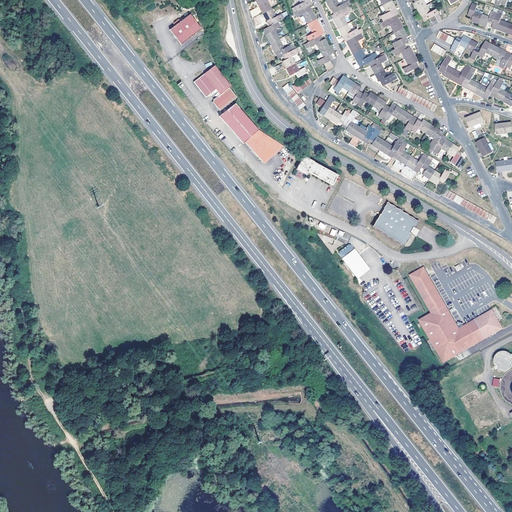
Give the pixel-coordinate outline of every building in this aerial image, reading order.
[(258,4),(249,9),(251,16),(258,13),(262,11),(271,6),(267,0),(260,0),(261,1),(259,1),(258,2),(258,4)] [(299,0),(300,1),(295,4),(297,9),(307,4),(308,3),(306,0),(299,0)] [(331,7),(334,11),(348,4),(351,2),(349,0),(344,0),(338,3),(336,0),(325,0),(329,7),(331,7)] [(396,7),(391,0),(387,0),(382,3),(387,12),(380,15),(383,19),(395,13),(397,12),(395,8),(396,7)] [(414,0),(415,0),(413,1),(417,8),(425,3),(423,0),(414,0)] [(422,14),(425,19),(427,17),(434,13),(438,20),(441,18),(437,12),(438,11),(435,7),(429,10),(425,3),(417,8),(421,15),(422,14)] [(297,9),(294,11),(296,16),(302,12),(307,22),(316,17),(311,8),(309,8),(307,4),(297,9)] [(337,26),(346,22),(342,13),(348,10),(347,9),(350,7),(348,4),(334,11),(336,16),(333,18),(337,26)] [(471,22),(478,25),(482,16),(483,13),(475,10),(476,6),(472,5),(468,14),(473,16),(472,18),(471,22)] [(275,14),(273,10),(271,6),(262,11),(266,20),(265,20),(268,24),(277,20),(280,18),(287,14),(286,10),(284,11),(281,12),(277,13),(275,14)] [(486,28),(488,22),(493,24),(498,10),(494,9),(493,12),(492,12),(489,18),(482,16),(478,25),(486,28)] [(503,12),(498,10),(493,24),(492,25),(497,27),(496,30),(505,34),(508,24),(499,21),(503,12)] [(258,13),(251,16),(254,25),(262,21),(258,13)] [(383,19),(380,20),(383,25),(389,22),(393,31),(402,26),(395,13),(383,19)] [(189,17),(169,31),(180,46),(200,31),(189,17)] [(307,22),(312,31),(306,34),(309,39),(316,35),(320,33),(323,31),(316,17),(307,22)] [(265,32),(270,41),(278,37),(273,27),(279,24),(277,20),(268,24),(264,27),(266,31),(265,32)] [(345,33),(347,37),(348,37),(360,31),(362,30),(360,27),(357,28),(356,27),(351,30),(346,22),(337,26),(342,35),(345,33)] [(406,35),(402,26),(393,31),(397,39),(392,42),(394,46),(401,43),(404,42),(407,40),(405,35),(406,35)] [(350,53),(361,47),(356,39),(362,36),(360,31),(348,37),(351,41),(346,44),(350,53)] [(454,37),(451,43),(449,47),(454,52),(458,43),(465,47),(470,38),(463,34),(460,39),(454,37)] [(316,41),(319,48),(328,44),(324,36),(322,38),(319,39),(316,35),(309,39),(304,42),(306,46),(308,44),(309,44),(316,41)] [(281,53),(295,46),(293,42),(290,44),(289,43),(284,46),(278,37),(270,41),(275,51),(276,50),(279,55),(281,53)] [(477,54),(480,48),(475,45),(477,42),(470,38),(465,47),(472,51),(470,57),(474,59),(477,54)] [(485,50),(493,55),(498,46),(489,42),(487,45),(483,43),(480,48),(477,54),(481,56),(485,50)] [(394,46),(392,48),(394,52),(397,51),(400,50),(404,57),(413,52),(409,45),(406,46),(404,48),(401,43),(394,46)] [(331,51),(328,44),(319,48),(323,55),(317,59),(319,63),(329,58),(326,53),(331,51)] [(284,58),(282,59),(283,60),(273,65),(276,71),(286,66),(294,62),(290,55),(296,51),(296,50),(299,49),(297,45),(295,46),(281,53),(284,58)] [(461,56),(465,48),(460,46),(458,52),(455,51),(454,53),(461,56)] [(498,46),(493,55),(496,56),(492,62),(498,66),(499,65),(503,68),(505,64),(509,57),(505,54),(506,51),(498,46)] [(360,59),(362,63),(367,61),(376,57),(375,55),(373,53),(372,54),(371,53),(365,56),(361,47),(350,53),(355,61),(360,59)] [(387,56),(384,52),(376,57),(367,61),(370,65),(364,68),(367,76),(370,74),(383,68),(379,61),(387,56)] [(417,59),(413,52),(404,57),(407,64),(404,66),(402,67),(404,71),(417,65),(415,61),(417,59)] [(449,80),(454,71),(447,67),(451,59),(447,57),(439,72),(443,74),(442,76),(449,80)] [(289,73),(294,70),(297,75),(306,70),(304,66),(298,68),(294,62),(286,66),(289,73)] [(220,95),(229,88),(230,87),(214,66),(193,82),(205,98),(215,90),(220,95)] [(461,75),(454,71),(449,80),(461,87),(462,84),(471,69),(469,68),(466,66),(465,69),(464,69),(461,75)] [(372,79),(381,85),(385,82),(385,81),(395,76),(392,72),(386,75),(383,68),(370,74),(372,79)] [(461,87),(465,89),(474,94),(478,85),(470,80),(475,71),(471,69),(462,84),(461,87)] [(342,74),(338,80),(333,88),(337,90),(341,85),(348,89),(353,81),(342,74)] [(495,86),(491,92),(495,95),(493,98),(502,103),(507,94),(498,89),(502,83),(501,83),(502,80),(499,79),(495,86)] [(356,102),(361,93),(357,90),(360,85),(353,81),(348,89),(355,93),(351,99),(356,102)] [(300,88),(296,83),(295,82),(292,84),(297,91),(300,88)] [(484,95),(488,98),(489,96),(491,92),(495,86),(490,84),(486,89),(478,85),(474,94),(482,98),(484,95)] [(237,98),(229,88),(220,95),(213,100),(212,103),(219,111),(237,98)] [(474,94),(465,89),(464,93),(466,94),(466,95),(465,98),(470,99),(474,94)] [(377,95),(369,90),(367,93),(363,90),(361,93),(356,102),(360,104),(364,98),(372,103),(377,95)] [(329,93),(325,99),(321,105),(318,110),(323,113),(329,117),(335,109),(328,105),(331,100),(332,101),(335,97),(329,93)] [(511,96),(507,94),(502,103),(511,107),(511,105),(511,96)] [(381,117),(388,106),(383,103),(385,101),(377,95),(372,103),(380,109),(377,114),(381,117)] [(397,119),(398,117),(404,109),(396,104),(391,101),(389,104),(388,106),(381,117),(380,118),(383,121),(382,122),(385,124),(387,121),(388,122),(392,116),(397,119)] [(258,131),(235,103),(219,117),(242,144),(244,143),(258,131)] [(375,112),(377,114),(380,109),(372,103),(371,105),(376,109),(375,112)] [(342,123),(340,125),(353,133),(358,125),(350,120),(354,114),(356,110),(352,107),(349,111),(342,123)] [(335,109),(329,117),(336,122),(337,120),(342,123),(349,111),(345,108),(341,114),(335,109)] [(409,129),(414,120),(410,117),(411,115),(412,114),(404,109),(398,117),(406,122),(402,128),(403,129),(401,132),(405,134),(409,129)] [(468,126),(467,126),(469,130),(481,125),(480,121),(483,120),(479,111),(469,115),(470,118),(465,120),(468,126)] [(421,119),(420,121),(416,118),(414,120),(409,129),(413,131),(417,126),(425,131),(430,123),(422,118),(421,119)] [(366,130),(358,125),(353,133),(348,141),(353,144),(358,136),(359,137),(361,138),(365,140),(367,138),(368,137),(377,123),(373,121),(371,125),(370,124),(366,130)] [(498,124),(494,125),(495,133),(500,132),(506,131),(511,131),(510,121),(498,122),(498,124)] [(377,123),(368,137),(373,139),(370,142),(378,148),(384,139),(376,134),(379,129),(378,128),(380,125),(377,123)] [(428,141),(433,144),(439,135),(440,134),(436,131),(438,128),(430,123),(425,131),(431,135),(428,141)] [(251,151),(263,164),(284,146),(259,130),(258,131),(244,143),(251,151)] [(439,145),(446,150),(451,142),(444,137),(444,138),(439,135),(433,144),(431,148),(435,151),(439,145)] [(384,139),(378,148),(391,156),(392,154),(394,151),(401,140),(402,139),(398,136),(396,140),(395,139),(392,145),(384,139)] [(483,137),(475,141),(480,151),(482,150),(484,154),(490,151),(483,137)] [(405,143),(401,140),(394,151),(392,154),(396,157),(393,162),(401,168),(404,162),(410,154),(401,149),(405,143)] [(424,147),(430,150),(431,148),(433,144),(428,141),(424,147)] [(451,142),(446,150),(453,154),(449,160),(453,163),(459,154),(455,151),(456,148),(458,146),(451,142)] [(410,154),(404,162),(401,168),(399,170),(405,174),(411,177),(416,170),(412,168),(413,166),(414,165),(419,167),(428,154),(424,151),(422,154),(421,154),(418,159),(410,154)] [(438,159),(428,153),(428,154),(419,167),(423,170),(422,173),(428,177),(434,169),(427,165),(430,160),(436,163),(438,160),(438,159)] [(300,174),(304,176),(306,173),(331,187),(337,176),(302,157),(294,171),(297,172),(300,174)] [(501,170),(511,168),(511,165),(511,159),(494,161),(496,169),(501,168),(501,170)] [(434,169),(428,177),(435,181),(437,178),(438,176),(443,179),(448,171),(444,168),(440,173),(434,169)] [(383,209),(384,210),(381,216),(380,216),(373,228),(387,237),(403,247),(411,235),(409,233),(413,227),(415,228),(418,222),(403,213),(387,203),(383,209)] [(338,240),(348,244),(351,234),(339,231),(338,235),(340,235),(338,240)] [(342,257),(353,249),(351,246),(350,245),(340,252),(340,254),(342,257)] [(369,268),(354,249),(353,249),(342,257),(342,258),(357,277),(369,268)] [(418,321),(443,364),(503,330),(492,310),(459,329),(429,276),(424,267),(409,276),(431,314),(418,321)] [(496,367),(498,369),(501,370),(504,371),(507,370),(510,368),(511,366),(511,355),(510,354),(508,352),(505,351),(502,352),(499,353),(496,355),(495,358),(494,361),(495,364),(496,367)]
